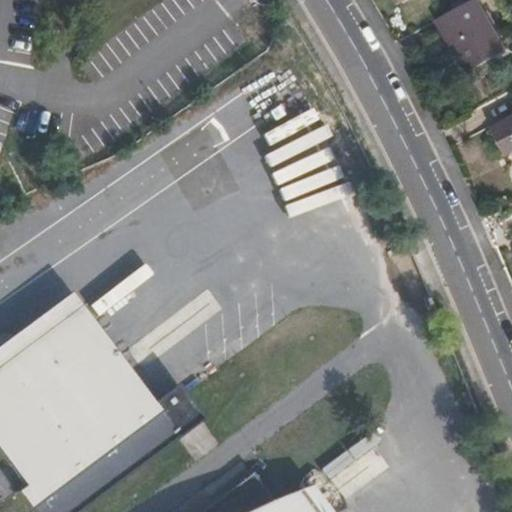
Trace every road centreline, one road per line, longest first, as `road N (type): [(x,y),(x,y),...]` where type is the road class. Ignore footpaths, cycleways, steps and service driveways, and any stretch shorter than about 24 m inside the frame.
road 1 (residential): [(317,0),(421,183),(511,389)]
road 2 (unknown): [(0,77),(115,90),(230,0)]
road 3 (unknown): [(396,339),(425,439),(429,511)]
